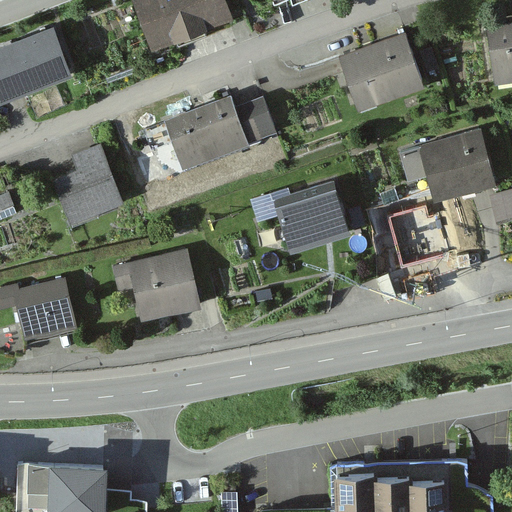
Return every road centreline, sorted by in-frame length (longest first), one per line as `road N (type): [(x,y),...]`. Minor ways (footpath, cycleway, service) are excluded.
road 1 (residential): [(511,397),(256,444),(182,470),(164,462),(153,390)]
road 2 (residential): [(0,145),(403,0)]
road 3 (residential): [(67,361),(327,319),(468,285)]
road 4 (tertiary): [(153,390),(475,335)]
road 5 (tertiary): [(0,400),(83,401),(153,390)]
